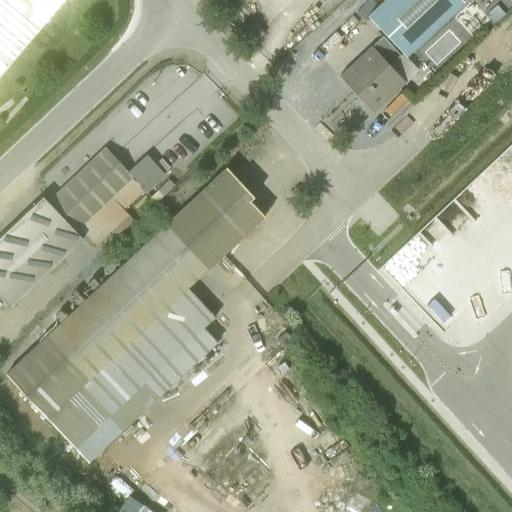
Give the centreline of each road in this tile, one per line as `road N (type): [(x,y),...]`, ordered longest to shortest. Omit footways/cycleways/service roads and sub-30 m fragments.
road 1 (unclassified): [(349,193),(175,3)]
road 2 (unclassified): [(0,173),(175,3)]
road 3 (unknown): [(349,193),(384,215),(446,173),(511,236)]
road 4 (unclassified): [(349,193),(474,79)]
road 5 (unclassified): [(254,287),(349,193)]
